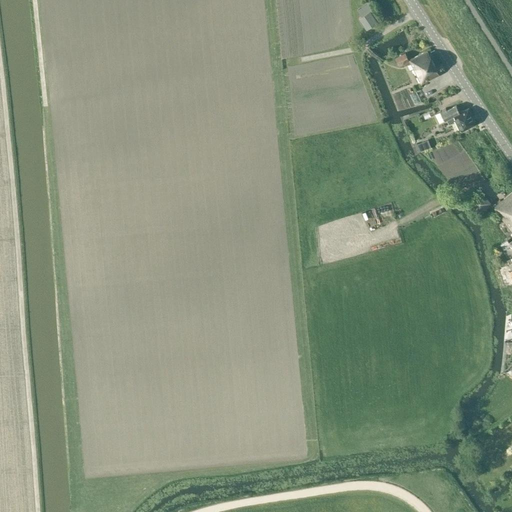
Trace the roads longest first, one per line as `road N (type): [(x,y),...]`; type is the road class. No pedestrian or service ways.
road 1 (track): [(203,511),(354,485),(390,489),(424,511)]
road 2 (tertiary): [(409,0),(511,157)]
road 3 (track): [(299,60),(356,49),(417,11)]
